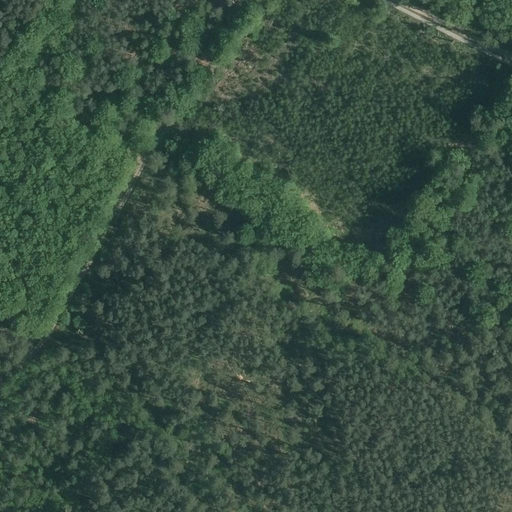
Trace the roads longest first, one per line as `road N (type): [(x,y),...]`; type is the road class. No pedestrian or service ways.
road 1 (track): [(0,391),(40,347),(151,150),(262,0)]
road 2 (track): [(511,56),(398,0)]
